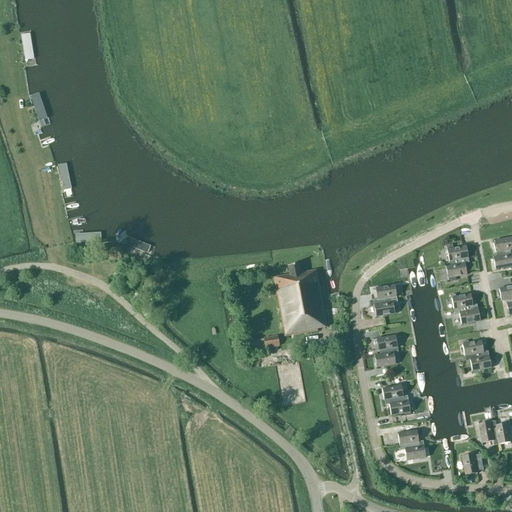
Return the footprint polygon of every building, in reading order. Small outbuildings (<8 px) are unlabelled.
[(30,31),(19,33),(24,67),(35,66),(30,31)] [(36,95),(29,98),(39,129),(47,126),(36,95)] [(64,166),(55,168),(63,201),(68,201),(72,199),(64,166)] [(74,234),(74,245),(109,243),(109,232),(74,234)] [(120,235),(117,243),(150,257),(154,248),(120,235)] [(504,252),(510,251),(511,250),(511,238),(494,241),(496,253),(497,253),(498,257),(504,256),(504,252)] [(449,267),(457,265),(456,261),(464,259),(468,258),(466,247),(452,250),(446,251),(449,267)] [(504,252),(504,256),(498,257),(493,258),(495,270),(511,267),(511,258),(511,255),(510,255),(510,251),(504,252)] [(457,265),(449,267),(445,268),(447,279),(467,275),(464,259),(456,261),(457,265)] [(327,328),(321,298),(321,296),(316,271),(300,274),(299,265),(288,267),(289,275),(273,278),(277,296),(284,337),(317,331),(317,329),(327,328)] [(373,306),(385,304),(384,300),(392,298),(397,298),(395,286),(374,289),(376,301),(372,302),(373,306)] [(500,301),(505,300),(511,299),(511,287),(498,290),(500,301)] [(465,308),(466,312),(474,311),(471,295),(451,299),(453,310),(457,309),(465,308)] [(384,300),(385,304),(373,306),(375,318),(395,314),(392,298),(384,300)] [(480,322),(478,310),(474,311),(466,312),(465,308),(457,309),(460,326),(480,322)] [(263,340),(254,341),(256,354),(266,352),(267,352),(266,349),(278,346),(277,336),(263,339),(263,340)] [(375,340),(378,356),(386,355),(385,350),(393,349),(398,348),(396,336),(375,340)] [(461,346),(464,357),(468,356),(476,355),(477,359),(485,358),(482,342),(461,346)] [(386,355),(378,356),(374,357),(375,368),(396,365),(393,349),(385,350),(386,355)] [(489,357),(485,358),(477,359),(476,355),(468,356),(471,372),(491,368),(489,357)] [(383,401),(387,400),(395,399),(396,403),(404,402),(401,386),(381,390),(383,401)] [(396,403),(395,399),(387,400),(390,416),(410,413),(408,402),(404,402),(396,403)] [(496,434),(492,434),(490,427),(489,422),(478,424),(482,445),(498,441),(496,434)] [(490,427),(492,434),(496,434),(498,441),(499,446),(510,444),(506,424),(490,427)] [(411,444),(412,449),(420,447),(417,431),(397,435),(399,446),(403,445),(411,444)] [(420,447),(412,449),(411,444),(403,445),(406,461),(426,458),(424,447),(420,447)] [(473,457),(473,455),(461,457),(464,476),(477,474),(476,472),(483,471),(480,455),(473,457)]
